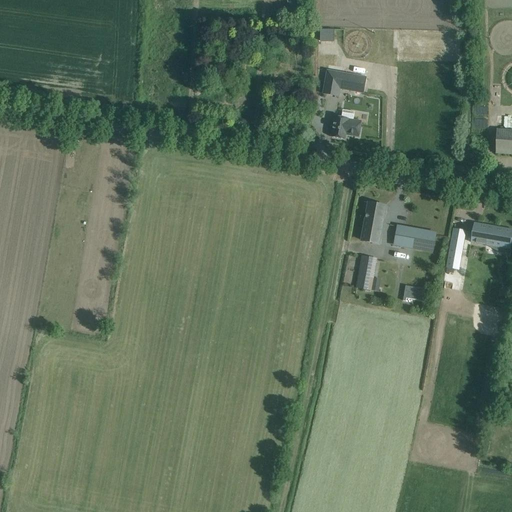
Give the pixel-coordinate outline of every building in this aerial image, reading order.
[(320,29),(320,39),(334,39),(334,29),(320,29)] [(331,67),(331,54),(318,54),(318,67),(331,67)] [(323,94),(339,97),(340,89),(364,93),(367,78),(327,71),(323,94)] [(335,117),(332,137),(345,140),(346,135),(359,137),(362,122),(353,120),(354,113),(342,111),(341,118),(335,117)] [(496,153),(511,154),(511,130),(498,130),(496,153)] [(369,203),(367,213),(362,241),(379,244),(386,206),(369,203)] [(474,226),(472,243),(486,245),(487,242),(511,246),(511,244),(511,239),(511,229),(498,227),(497,230),(474,226)] [(398,227),(395,245),(433,252),(436,234),(398,227)] [(454,229),(447,268),(459,270),(457,269),(459,258),(461,258),(463,249),(466,231),(454,229)] [(376,259),(363,257),(357,288),(371,290),(376,259)] [(407,285),(404,300),(406,300),(407,297),(424,300),(426,288),(407,285)]
